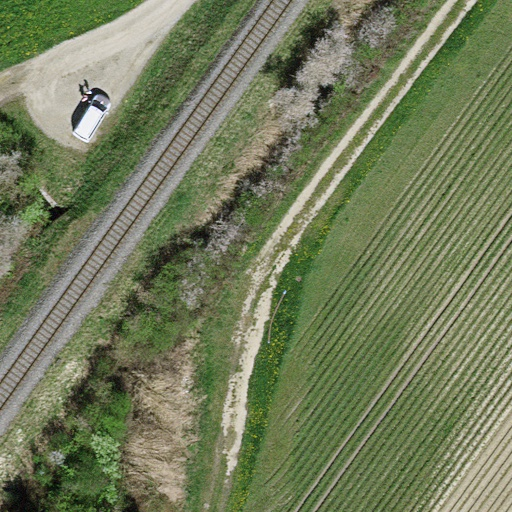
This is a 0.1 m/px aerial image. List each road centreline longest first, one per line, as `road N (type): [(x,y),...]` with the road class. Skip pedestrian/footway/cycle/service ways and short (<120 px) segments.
road 1 (track): [(433,0),(199,320),(204,479),(192,511)]
road 2 (track): [(0,96),(119,70),(167,0)]
